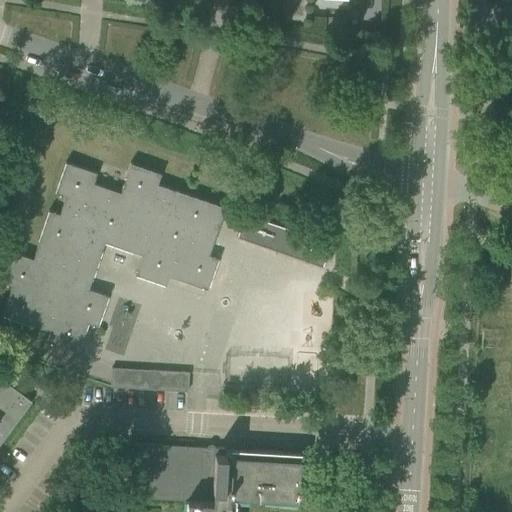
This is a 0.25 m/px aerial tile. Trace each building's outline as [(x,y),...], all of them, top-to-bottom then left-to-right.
[(255,0),(254,22),(314,32),(315,0),(255,0)] [(11,285),(1,314),(32,324),(49,330),(46,340),(76,351),(86,322),(96,325),(107,295),(87,288),(103,241),(141,254),(134,273),(165,284),(168,275),(206,288),(217,257),(208,254),(214,237),(224,206),(174,189),(156,183),(160,173),(129,162),(119,192),(92,182),(96,172),(65,161),(55,192),(64,196),(58,213),(49,210),(38,241),(32,258),(13,251),(2,282),(11,285)] [(299,233),(244,213),(236,237),(322,267),(330,243),(299,233)] [(111,367),(110,386),(187,390),(188,372),(111,367)] [(0,442),(31,401),(17,391),(0,378),(0,442)] [(126,488),(126,496),(186,500),(185,511),(233,511),(234,497),(240,497),(297,501),(300,452),(243,449),(214,447),(213,451),(206,451),(206,447),(186,445),(143,443),(129,442),(128,454),(126,488)] [(332,456),(321,455),(319,474),(331,475),(332,456)]
